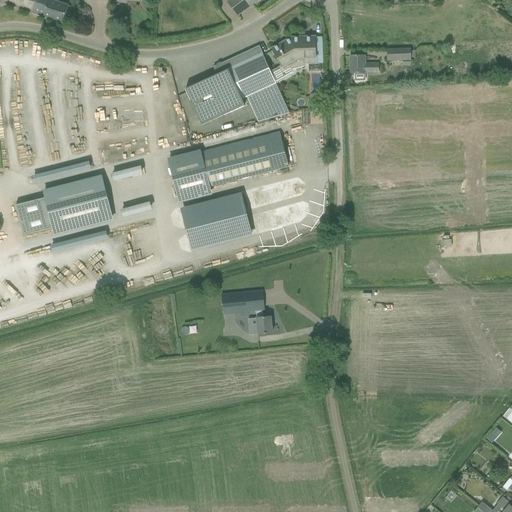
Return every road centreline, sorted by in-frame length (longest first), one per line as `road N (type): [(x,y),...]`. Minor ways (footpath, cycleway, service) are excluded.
road 1 (unclassified): [(355,511),(337,426),(343,221),(331,0)]
road 2 (unclassified): [(0,27),(140,53),(180,52),(249,28),(295,0)]
